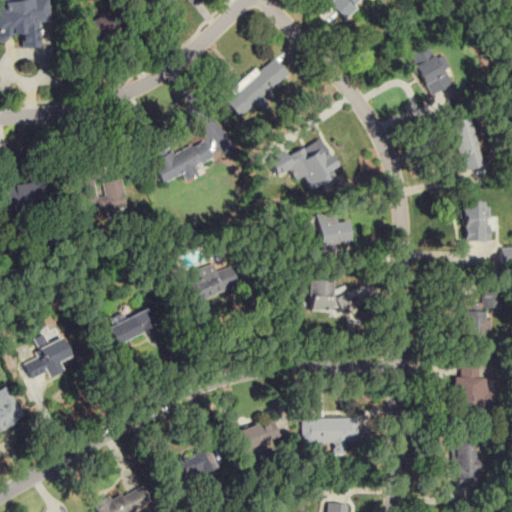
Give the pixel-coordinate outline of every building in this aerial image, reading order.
[(37,46),(35,23),(46,22),(44,0),(0,0),(0,37),(17,36),(18,48),(37,46)] [(341,18),(359,0),(329,0),(326,3),(341,18)] [(427,94),(448,82),(428,46),(407,58),(427,94)] [(238,118),(286,73),(271,57),(223,102),(238,118)] [(467,118),(447,123),(459,171),(479,166),(467,118)] [(334,166),(319,138),(285,155),(282,150),(266,158),(274,175),(289,167),(295,179),(302,175),(309,188),(332,176),(328,169),(334,166)] [(149,164),(158,185),(212,161),(202,140),(149,164)] [(74,184),(80,217),(125,209),(119,176),(74,184)] [(0,186),(0,210),(45,204),(42,181),(0,186)] [(460,241),(484,241),(484,201),(460,201),(460,241)] [(316,218),(319,245),(347,242),(345,220),(330,222),(329,216),(316,218)] [(234,291),(227,264),(183,276),(191,303),(234,291)] [(330,296),(330,279),(304,279),(305,312),(345,311),(345,295),(330,296)] [(155,331),(147,309),(103,325),(111,348),(155,331)] [(458,311),(458,341),(486,341),(486,311),(458,311)] [(22,358),(34,382),(59,369),(56,363),(69,357),(60,339),(22,358)] [(457,361),(457,375),(450,374),(449,409),(478,409),(479,362),(457,361)] [(2,389),(0,389),(0,430),(18,422),(2,389)] [(303,418),(303,444),(347,444),(347,418),(303,418)] [(271,421),(230,431),(235,452),(276,442),(271,421)] [(451,486),(479,486),(478,442),(450,443),(451,486)] [(214,471),(206,449),(159,467),(167,489),(214,471)] [(94,511),(131,511),(149,503),(138,483),(92,508),(94,511)] [(343,511),(344,503),(323,503),(322,511),(343,511)]
